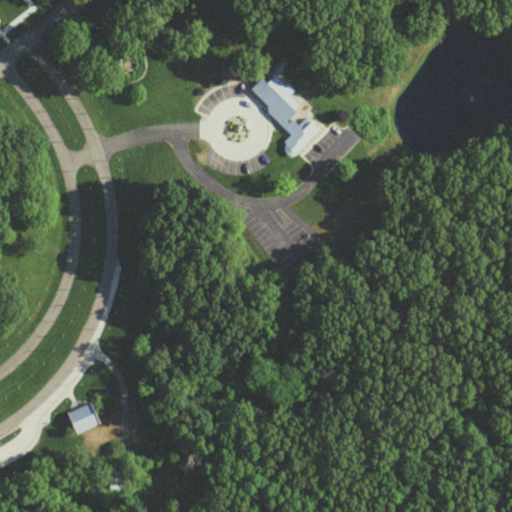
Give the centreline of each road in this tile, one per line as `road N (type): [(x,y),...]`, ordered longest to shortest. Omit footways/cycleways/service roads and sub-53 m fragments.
road 1 (residential): [(0,435),(58,389),(105,302),(113,257),(113,208),(97,153),(81,114),(28,41)]
road 2 (residential): [(0,67),(51,134),(73,203),(75,240),(54,317),(0,374)]
